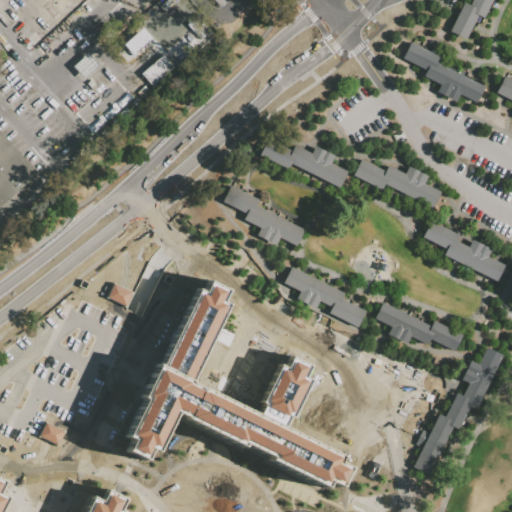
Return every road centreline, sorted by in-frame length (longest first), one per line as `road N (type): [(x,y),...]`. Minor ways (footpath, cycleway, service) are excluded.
road 1 (residential): [(406,382),(280,317),(248,286),(183,248)]
road 2 (tertiary): [(139,206),(275,86)]
road 3 (tertiary): [(326,3),(199,117)]
road 4 (tertiary): [(122,187),(0,285)]
road 5 (tertiary): [(18,304),(139,206)]
